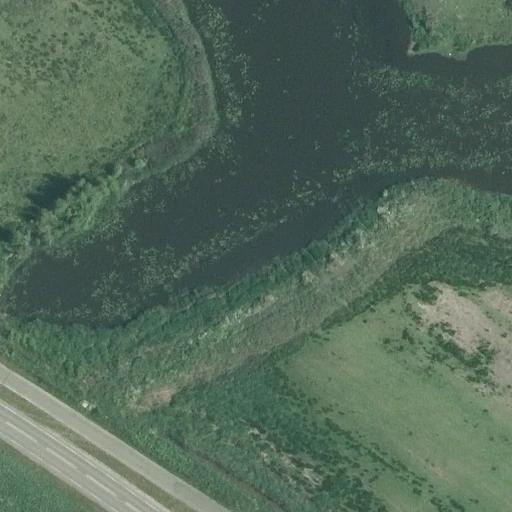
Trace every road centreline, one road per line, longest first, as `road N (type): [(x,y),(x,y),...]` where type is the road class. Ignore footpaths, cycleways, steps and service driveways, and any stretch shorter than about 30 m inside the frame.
road 1 (unclassified): [(214,511),(0,375)]
road 2 (secondary): [(140,511),(0,418)]
